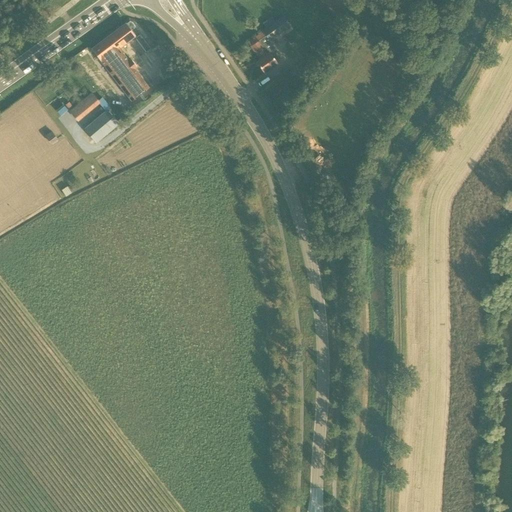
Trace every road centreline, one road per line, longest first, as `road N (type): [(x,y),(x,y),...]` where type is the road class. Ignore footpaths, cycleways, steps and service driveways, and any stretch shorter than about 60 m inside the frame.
road 1 (secondary): [(316,507),(323,369),(305,240),(254,120),(189,31)]
road 2 (primary): [(0,81),(115,0)]
